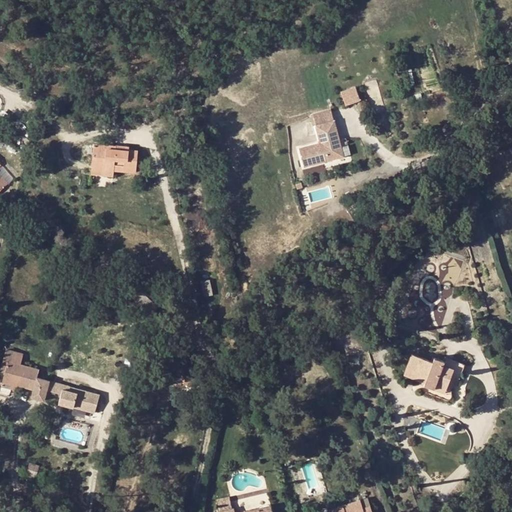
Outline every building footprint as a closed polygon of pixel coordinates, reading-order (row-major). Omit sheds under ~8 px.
[(357,85),(341,89),(346,104),(361,100),(357,85)] [(333,113),(314,118),(318,130),(337,126),(333,113)] [(346,161),(337,126),(318,130),(322,147),(302,152),(306,171),(346,161)] [(473,147),(469,138),(453,144),(456,153),(473,147)] [(105,172),(105,169),(114,170),(136,172),(138,150),(129,149),(129,150),(116,149),(116,145),(94,143),(92,171),(105,172)] [(0,172),(0,191),(9,183),(0,172)] [(89,257),(77,247),(68,257),(80,267),(89,257)] [(89,257),(80,267),(87,274),(96,263),(90,256),(89,257)] [(77,281),(81,276),(77,272),(73,277),(77,281)] [(142,311),(148,317),(158,306),(141,291),(134,299),(144,308),(142,311)] [(46,392),(52,373),(21,364),(23,356),(6,351),(4,359),(8,360),(5,373),(3,381),(18,385),(46,392)] [(444,365),(445,362),(443,361),(434,358),(433,362),(412,354),(404,375),(421,381),(426,382),(424,386),(435,389),(436,385),(446,389),(453,369),(444,365)] [(196,380),(188,377),(185,384),(193,387),(196,380)] [(18,385),(3,381),(1,387),(17,390),(18,385)] [(436,385),(435,389),(434,390),(444,394),(446,389),(436,385)] [(38,466),(29,464),(26,475),(35,478),(38,466)] [(364,507),(370,505),(368,498),(361,500),(364,507)] [(372,511),(370,505),(364,507),(361,500),(327,511),(372,511)]
